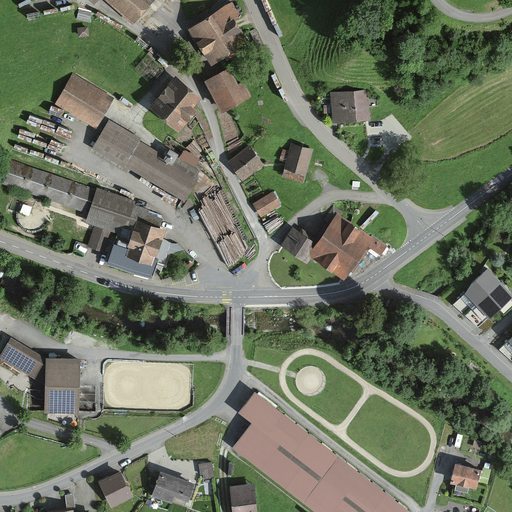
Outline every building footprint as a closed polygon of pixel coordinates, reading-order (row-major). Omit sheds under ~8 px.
[(93,0),(98,5),(102,0),(117,0),(138,20),(156,0),(93,0)] [(254,37),(231,4),(194,29),(217,62),(254,37)] [(234,69),(210,81),(224,109),(248,97),(234,69)] [(113,99),(73,77),(58,102),(99,125),(113,99)] [(196,99),(176,82),(154,107),(178,127),(192,111),(188,108),(196,99)] [(365,92),(333,95),(336,121),(367,118),(365,92)] [(108,126),(96,149),(189,200),(202,177),(108,126)] [(306,178),(312,149),(292,145),(286,174),(306,178)] [(186,147),(180,156),(196,166),(201,157),(186,147)] [(249,148),(231,161),(243,178),(261,164),(249,148)] [(97,191),(11,163),(4,184),(90,212),(97,191)] [(134,201),(97,189),(97,191),(90,212),(87,221),(97,224),(129,235),(134,219),(159,228),(162,219),(146,214),(147,210),(133,206),(134,201)] [(281,205),(273,192),(254,205),(262,218),(281,205)] [(373,237),(337,215),(321,243),(315,253),(350,275),(373,237)] [(109,263),(149,276),(164,229),(159,228),(134,219),(129,235),(97,224),(90,244),(112,252),(109,263)] [(315,253),(321,243),(294,227),(284,245),(310,261),(315,253)] [(466,293),(478,305),(499,285),(488,272),(466,293)] [(478,305),(489,317),(511,297),(499,285),(478,305)] [(2,358),(49,385),(49,359),(13,338),(2,358)] [(82,359),(49,359),(49,385),(48,410),(81,410),(82,359)] [(406,511),(407,511),(257,394),(242,412),(256,423),(237,447),(320,511),(406,511)] [(209,463),(199,465),(201,473),(210,471),(209,463)] [(480,471),(456,466),(452,482),(476,488),(480,471)] [(123,473),(102,481),(112,504),(132,495),(123,473)] [(195,485),(164,474),(157,493),(174,499),(176,493),(190,498),(195,485)] [(259,511),(258,486),(233,487),(234,511),(259,511)]
